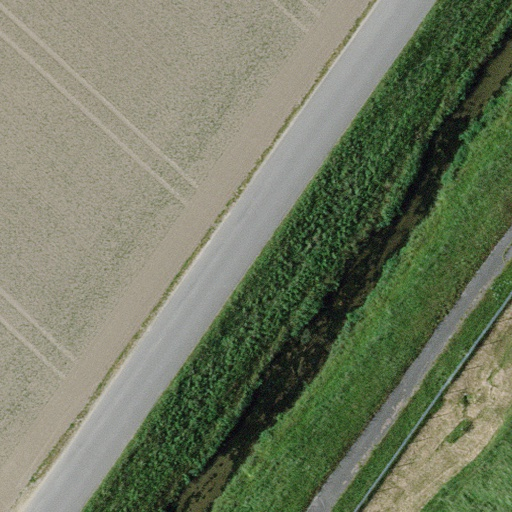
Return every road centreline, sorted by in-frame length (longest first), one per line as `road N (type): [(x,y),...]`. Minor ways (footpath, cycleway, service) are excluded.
road 1 (tertiary): [(405,0),(51,511)]
road 2 (track): [(318,511),(511,241)]
